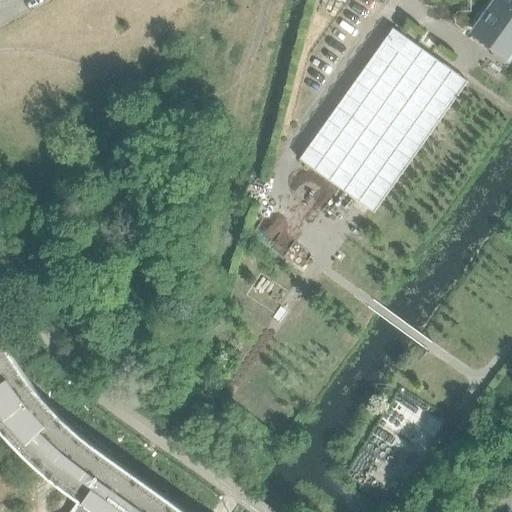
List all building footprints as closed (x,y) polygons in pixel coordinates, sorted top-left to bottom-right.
[(507,55),(511,48),(511,0),(498,0),(475,32),(507,55)] [(467,81),(463,78),(392,28),(299,159),(367,208),(373,212),(467,81)] [(438,45),(422,33),(417,40),(433,51),(438,45)] [(0,428),(9,439),(27,457),(45,473),(68,491),(70,492),(78,499),(68,511),(189,511),(110,455),(93,443),(88,440),(71,425),(54,409),(39,392),(24,374),(11,355),(0,335),(0,428)] [(250,368),(241,361),(225,384),(233,390),(250,368)]
